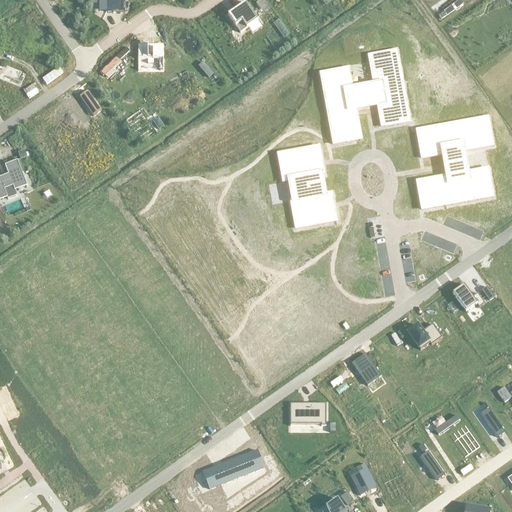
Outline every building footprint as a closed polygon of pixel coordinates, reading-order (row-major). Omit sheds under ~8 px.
[(125,0),(106,0),(106,13),(125,13),(125,0)] [(263,0),(261,0),(257,4),(260,8),(266,4),(263,0)] [(246,4),(228,16),(241,34),(249,28),(253,33),(262,27),(258,22),(258,21),(246,4)] [(50,28),(37,37),(48,52),(44,55),(48,61),(52,58),(53,60),(66,51),(50,28)] [(164,45),(138,45),(138,72),(164,72),(164,45)] [(336,72),(321,75),(323,90),(325,89),(326,97),(325,97),(326,106),(328,106),(329,113),(328,114),(330,123),(331,123),(332,130),(331,130),(334,146),(349,143),(349,141),(356,140),(356,142),(362,141),(356,110),(378,106),(382,128),(387,127),(387,125),(394,124),(395,126),(410,123),(407,108),(405,108),(404,101),(406,100),(404,91),(402,91),(401,84),(403,84),(401,74),(399,74),(398,67),(400,67),(397,52),(382,54),(382,56),(375,57),(374,56),(369,57),(374,87),(353,90),(349,69),(343,70),(343,72),(336,73),(336,72)] [(0,62),(0,79),(21,88),(26,73),(0,62)] [(88,92),(80,97),(93,117),(102,112),(88,92)] [(63,112),(57,116),(72,138),(86,129),(71,108),(64,113),(63,112)] [(432,129),(417,131),(420,147),(421,146),(423,154),(421,154),(422,160),(444,156),(448,177),(417,183),(418,188),(420,188),(421,195),(419,196),(422,211),(437,208),(437,207),(444,205),(445,207),(454,205),(454,204),(461,202),(461,204),(471,202),(471,200),(478,199),(478,201),(493,198),(491,183),(489,183),(488,176),(489,175),(488,170),(467,174),(463,152),(493,147),(492,141),(490,141),(489,134),(491,134),(488,119),(473,121),(473,123),(466,124),(466,123),(456,124),(456,126),(449,127),(449,126),(439,127),(440,129),(432,130),(432,129)] [(47,122),(43,125),(44,131),(41,141),(49,153),(55,152),(60,156),(63,157),(68,153),(69,150),(64,143),(60,139),(56,131),(50,122),(47,122)] [(108,129),(104,132),(111,142),(115,138),(108,129)] [(289,153),(278,155),(281,170),(283,169),(284,179),(283,179),(283,183),(291,181),(295,201),(291,202),(292,206),(293,206),(295,215),(293,215),(296,230),(307,228),(307,226),(325,223),(326,224),(337,222),(334,208),(333,208),(331,199),(332,198),(332,194),(325,196),(321,176),(324,176),(324,171),(322,172),(320,163),(322,162),(319,148),(308,150),(308,151),(290,155),(289,153)] [(0,177),(0,197),(6,195),(8,200),(17,196),(14,188),(25,184),(26,186),(27,186),(18,161),(5,166),(9,176),(1,180),(0,177)] [(511,269),(502,276),(511,289),(511,269)] [(464,286),(453,294),(466,313),(477,305),(479,309),(485,304),(478,294),(473,298),(464,286)] [(487,288),(482,291),(489,302),(494,298),(487,288)] [(418,326),(408,334),(421,351),(430,344),(432,346),(442,339),(433,325),(423,332),(418,326)] [(366,355),(352,364),(368,387),(381,377),(366,355)] [(502,366),(493,373),(499,380),(508,373),(502,366)] [(504,388),(497,393),(505,403),(511,398),(504,388)] [(326,404),(290,404),(290,427),(291,427),(291,425),(321,425),(321,427),(326,427),(326,404)] [(489,410),(481,415),(498,438),(505,433),(489,410)] [(457,416),(435,431),(439,436),(460,421),(457,416)] [(469,431),(453,442),(465,459),(466,458),(480,448),(481,448),(469,431)] [(258,452),(203,473),(210,490),(265,469),(258,452)] [(428,452),(421,458),(437,481),(445,476),(428,452)] [(367,470),(351,478),(360,496),(360,495),(360,494),(375,487),(376,487),(367,470)] [(400,475),(384,484),(393,502),(394,502),(393,501),(409,493),(409,494),(410,494),(400,475)] [(348,493),(341,498),(347,506),(353,501),(348,493)] [(338,500),(327,508),(329,511),(347,511),(349,511),(348,509),(344,510),(338,500)]
